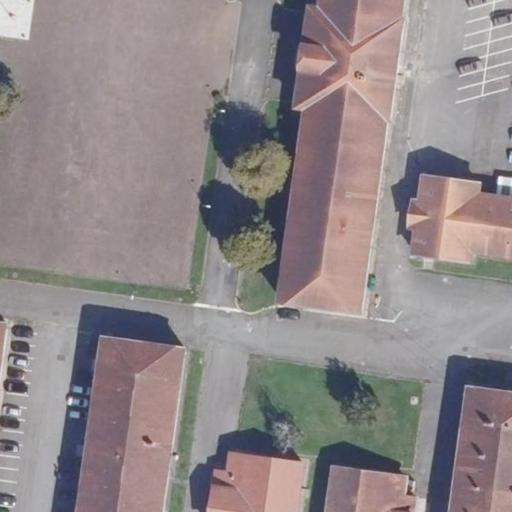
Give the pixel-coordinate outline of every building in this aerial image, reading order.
[(403,20),(405,0),(324,0),(323,10),(313,8),(299,108),(307,112),(282,303),(362,314),(388,120),(391,121),(405,21),(403,20)] [(511,256),(511,200),(479,196),(481,185),(426,177),(415,254),(470,262),(472,251),(511,256)] [(164,511),(186,349),(106,338),(82,511),(164,511)] [(511,511),(511,393),(472,388),(457,498),(455,511),(511,511)] [(297,511),(304,464),(247,456),(247,457),(233,455),(231,473),(218,471),(212,511),(297,511)] [(336,468),(330,511),(414,511),(417,498),(404,496),(407,479),(393,477),(393,476),(336,468)]
